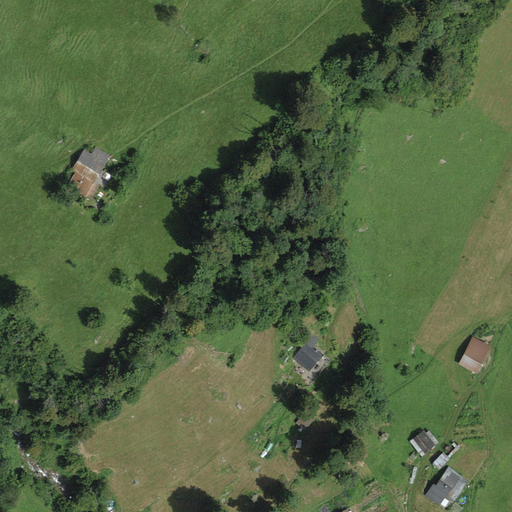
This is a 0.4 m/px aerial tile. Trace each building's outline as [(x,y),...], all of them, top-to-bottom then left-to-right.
[(72,170),(76,172),(92,181),(103,162),(101,161),(105,154),(107,155),(108,154),(96,148),(91,155),(83,151),(72,170)] [(73,186),(85,193),(92,181),(76,172),(73,176),(77,179),(73,186)] [(69,184),(73,186),(77,179),(73,176),(69,184)] [(294,356),(308,368),(320,353),(310,345),(317,338),(309,331),(303,339),(306,342),(294,356)] [(475,337),(460,363),(475,371),(489,345),(475,337)] [(24,371),(31,383),(40,378),(34,366),(24,371)] [(5,400),(31,399),(30,389),(4,390),(5,400)] [(301,422),(306,427),(313,419),(307,414),(301,422)] [(423,431),(411,440),(422,453),(436,442),(429,432),(425,435),(423,431)] [(428,495),(446,508),(464,481),(457,476),(459,474),(450,468),(449,470),(449,469),(436,487),(434,486),(428,495)]
